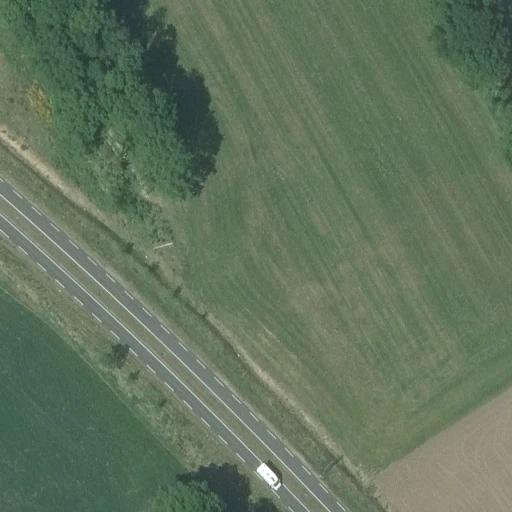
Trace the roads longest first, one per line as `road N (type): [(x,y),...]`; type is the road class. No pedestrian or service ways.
road 1 (primary): [(334,511),(0,188)]
road 2 (primary): [(0,224),(299,511)]
road 3 (track): [(25,0),(159,236)]
